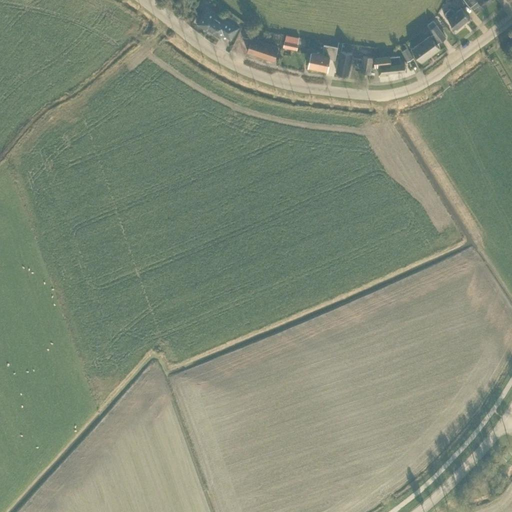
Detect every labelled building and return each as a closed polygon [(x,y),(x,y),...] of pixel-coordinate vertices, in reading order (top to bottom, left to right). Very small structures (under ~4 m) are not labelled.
[(456,29),(470,18),(461,7),(454,13),(451,10),(445,16),(456,29)] [(222,33),(230,38),(238,26),(230,20),(229,23),(206,8),(201,15),(202,16),(198,23),(220,37),(222,33)] [(427,25),(430,29),(436,25),(442,20),(438,16),(427,25)] [(241,35),(250,38),(251,36),(253,36),(255,29),(245,25),(241,35)] [(412,48),(421,61),(439,48),(436,44),(445,37),(436,25),(430,29),(433,34),(430,36),(430,35),(412,48)] [(297,50),(299,37),(286,34),(283,47),(297,50)] [(247,51),(274,60),(277,49),(269,47),(270,45),(251,39),(247,51)] [(324,44),(322,54),(312,52),(308,68),(318,70),(318,68),(327,70),(329,58),(335,60),(338,46),(324,44)] [(413,58),(407,47),(401,51),(407,61),(413,58)] [(336,72),(348,74),(352,53),(340,51),(336,72)] [(360,72),(370,74),(373,57),(363,55),(360,72)] [(378,66),(379,76),(386,75),(386,73),(405,71),(404,60),(400,61),(399,55),(375,58),(375,66),(378,66)]
